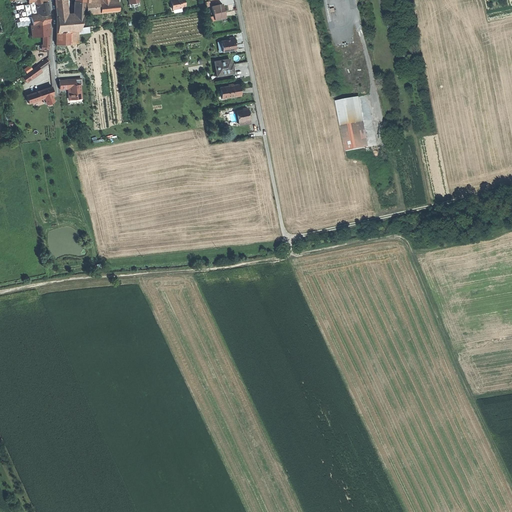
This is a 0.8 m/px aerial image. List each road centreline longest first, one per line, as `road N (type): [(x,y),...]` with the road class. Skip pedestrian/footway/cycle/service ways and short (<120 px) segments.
road 1 (track): [(0,291),(209,269),(399,236),(511,479)]
road 2 (track): [(511,186),(288,236),(292,255)]
road 3 (residential): [(237,0),(288,236)]
